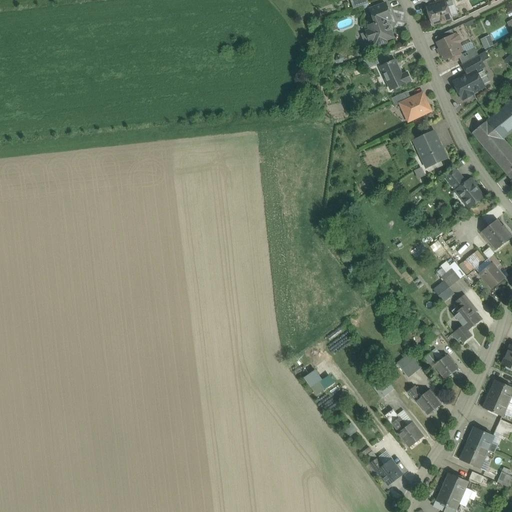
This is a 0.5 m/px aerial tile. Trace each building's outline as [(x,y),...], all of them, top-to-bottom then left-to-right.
[(367,0),(350,0),(354,9),(369,4),(367,0)] [(446,2),(427,8),(432,25),(440,23),(442,24),(445,23),(446,21),(451,19),(446,2)] [(386,4),(371,9),(376,24),(369,26),(370,30),(366,32),(370,42),(374,40),(375,44),(377,44),(378,47),(387,43),(386,40),(393,38),(387,21),(391,19),(386,4)] [(314,32),(324,28),(321,21),(311,25),(314,32)] [(452,30),(435,38),(438,43),(454,35),(452,30)] [(454,35),(438,43),(446,59),(450,57),(451,59),(454,60),(459,58),(460,55),(460,54),(459,53),(462,52),(458,44),(460,40),(458,37),(454,35)] [(485,49),(493,44),(488,35),(480,39),(485,49)] [(474,48),(460,54),(460,55),(459,58),(462,65),(478,56),(474,48)] [(478,56),(462,65),(468,75),(475,71),(476,72),(484,67),(478,56)] [(376,57),(362,62),(366,69),(379,64),(376,57)] [(394,60),(380,67),(391,90),(405,84),(405,83),(411,81),(407,73),(402,76),(394,60)] [(468,75),(454,83),(462,99),(463,99),(463,100),(465,99),(468,100),(471,98),(471,96),(473,95),(472,93),(484,87),(476,72),(475,71),(468,75)] [(407,91),(391,99),(395,107),(400,104),(411,99),(407,91)] [(411,99),(400,104),(409,122),(431,111),(423,93),(411,99)] [(511,100),(487,121),(503,140),(503,139),(511,148),(511,147),(511,100)] [(503,140),(487,121),(472,133),(511,180),(511,149),(511,148),(503,139),(503,140)] [(434,132),(414,141),(426,168),(447,158),(434,132)] [(421,168),(415,171),(419,179),(424,176),(421,168)] [(456,170),(446,178),(456,190),(466,182),(456,170)] [(484,197),(470,180),(466,182),(456,190),(470,208),(484,197)] [(504,230),(497,220),(482,232),(496,250),(511,237),(511,236),(506,229),(504,230)] [(501,264),(493,255),(488,259),(492,264),(496,268),(501,264)] [(496,268),(492,264),(480,274),(491,289),(504,278),(496,268)] [(460,279),(453,270),(442,278),(450,288),(460,279)] [(472,304),(465,295),(455,302),(458,306),(462,311),(469,305),(470,305),(472,304)] [(470,305),(469,305),(462,311),(458,306),(452,311),(463,325),(454,332),(463,343),(472,336),(468,331),(482,320),(470,305)] [(434,327),(428,332),(434,339),(440,335),(434,327)] [(434,339),(428,332),(424,336),(430,343),(434,339)] [(511,345),(502,365),(511,369),(511,345)] [(447,355),(439,362),(426,346),(420,351),(433,367),(434,366),(445,379),(458,369),(447,355)] [(411,354),(397,364),(402,370),(415,359),(411,354)] [(415,359),(402,370),(408,378),(422,368),(415,359)] [(314,395),(324,388),(312,369),(301,376),(314,395)] [(387,381),(375,391),(380,398),(392,389),(387,381)] [(511,395),(511,387),(495,381),(489,394),(509,403),(511,395)] [(422,396),(415,386),(408,392),(415,402),(416,401),(422,396)] [(431,392),(429,390),(422,396),(416,401),(428,415),(441,405),(434,396),(435,395),(432,391),(431,392)] [(509,403),(489,394),(483,408),(503,417),(509,403)] [(399,418),(393,410),(385,416),(391,424),(392,423),(399,418)] [(406,427),(399,418),(392,423),(399,432),(406,427)] [(511,424),(500,420),(497,426),(511,432),(511,424)] [(423,437),(412,423),(406,427),(399,432),(398,433),(410,448),(423,437)] [(344,431),(349,436),(357,430),(352,424),(344,431)] [(511,434),(511,432),(497,426),(495,433),(510,439),(511,434)] [(494,436),(474,428),(468,442),(487,450),(494,453),(498,445),(491,442),(494,436)] [(487,450),(468,442),(460,460),(479,469),(487,450)] [(402,475),(391,460),(383,466),(377,458),(371,463),(382,477),(389,485),(402,475)] [(484,477),(473,472),(470,479),(481,484),(484,477)] [(511,481),(511,476),(502,472),(497,483),(509,488),(511,481)] [(468,482),(449,474),(448,475),(449,475),(445,483),(443,488),(462,496),(468,482)] [(462,496),(443,488),(440,493),(441,493),(438,501),(437,500),(437,501),(456,510),(462,496)]
